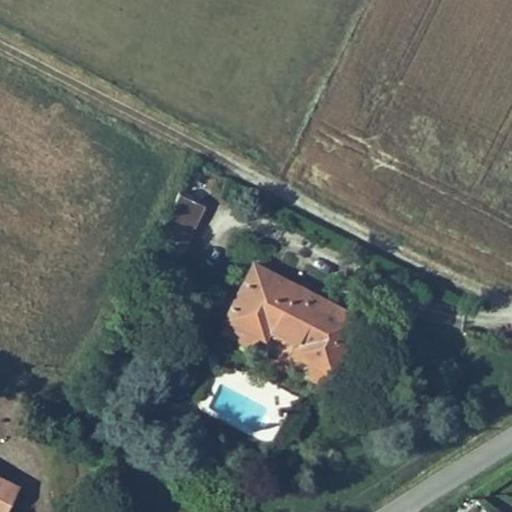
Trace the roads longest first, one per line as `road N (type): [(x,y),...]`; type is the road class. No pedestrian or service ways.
road 1 (track): [(511,309),(0,38)]
road 2 (tertiary): [(511,437),(399,511)]
